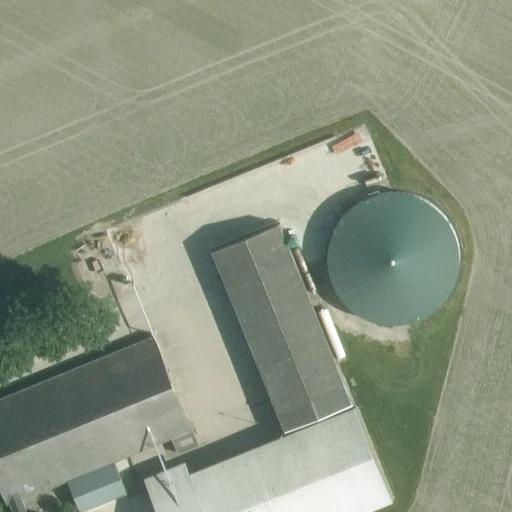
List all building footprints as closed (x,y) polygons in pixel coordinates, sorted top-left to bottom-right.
[(340,140),(174,195),(189,239),(235,224),(228,205),(243,200),(248,215),(268,208),(267,204),(352,176),(340,140)] [(339,222),(331,268),(337,283),(366,316),(407,323),(425,316),(459,286),(464,260),(446,214),(429,196),(392,189),(362,201),(339,222)] [(213,251),(287,431),(353,404),(279,224),(213,251)] [(46,289),(63,286),(60,269),(50,255),(39,257),(34,249),(25,251),(0,268),(0,299),(41,293),(46,289)] [(200,445),(194,430),(155,335),(0,397),(0,482),(9,505),(14,503),(17,511),(29,511),(24,499),(69,481),(84,475),(115,463),(173,439),(179,454),(200,445)] [(158,511),(364,511),(394,500),(356,407),(150,490),(158,511)] [(84,475),(69,481),(73,490),(81,511),(122,495),(127,493),(121,480),(115,463),(84,475)]
